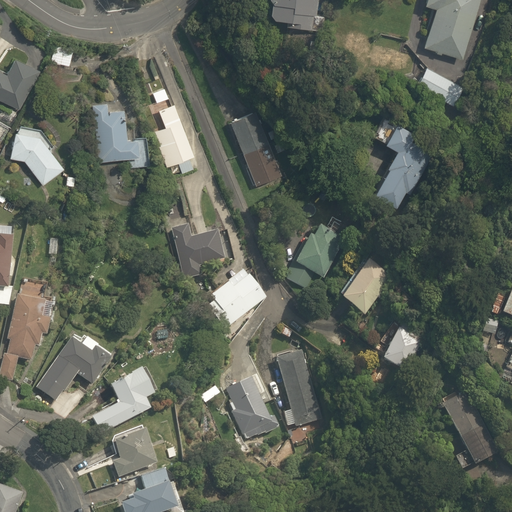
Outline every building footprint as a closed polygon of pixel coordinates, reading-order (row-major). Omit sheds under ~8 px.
[(314,30),(318,0),(269,0),(270,0),(271,2),(271,3),(271,4),(271,5),(271,6),(271,7),(271,8),(271,9),(271,10),(271,11),(271,12),(271,13),(272,14),(272,15),(273,16),(273,17),(274,17),(275,18),(275,19),(276,19),(277,20),(278,20),(289,22),(289,26),(314,30)] [(459,60),(477,0),(427,0),(426,4),(435,7),(422,48),(459,60)] [(77,50),(53,43),(48,61),(72,68),(77,50)] [(0,68),(0,102),(16,110),(35,66),(18,59),(12,73),(0,68)] [(428,67),(417,83),(453,106),(464,90),(428,67)] [(197,159),(176,102),(156,109),(162,125),(152,129),(167,170),(181,165),(184,174),(192,171),(189,162),(197,159)] [(125,140),(123,110),(105,111),(104,103),(94,103),(96,162),(127,161),(127,171),(148,171),(146,139),(125,140)] [(254,109),(228,120),(257,185),(283,173),(254,109)] [(408,194),(438,145),(384,112),(370,135),(398,152),(369,200),(391,214),(405,192),(408,194)] [(22,161),(41,185),(64,171),(43,136),(13,132),(8,159),(22,161)] [(191,223),(170,229),(183,279),(204,273),(202,264),(227,257),(219,230),(194,237),(191,223)] [(327,278),(343,241),(307,226),(285,277),(305,286),(311,272),(327,278)] [(7,285),(13,235),(0,233),(0,305),(9,307),(12,285),(7,285)] [(393,273),(367,256),(339,297),(364,314),(393,273)] [(267,298),(250,273),(231,286),(228,282),(205,298),(225,327),(267,298)] [(18,295),(14,294),(0,356),(0,377),(11,380),(16,358),(30,361),(34,346),(38,347),(41,331),(49,332),(56,303),(41,300),(45,284),(22,279),(18,295)] [(511,290),(502,313),(511,317),(511,290)] [(424,333),(401,322),(382,361),(405,372),(424,333)] [(113,357),(83,333),(81,336),(76,333),(34,386),(55,403),(77,376),(90,386),(113,357)] [(301,348),(275,355),(291,409),(285,411),(291,431),(323,422),(301,348)] [(143,367),(109,382),(118,403),(92,415),(100,433),(152,409),(146,396),(155,393),(143,367)] [(274,429),(253,377),(224,388),(245,440),(274,429)] [(467,390),(441,403),(465,450),(453,456),(461,471),(498,453),(467,390)] [(111,462),(117,478),(157,463),(144,430),(112,442),(118,459),(111,462)] [(165,468),(140,477),(144,490),(118,499),(122,511),(165,511),(178,508),(165,468)] [(0,511),(16,511),(23,492),(0,483),(0,511)]
